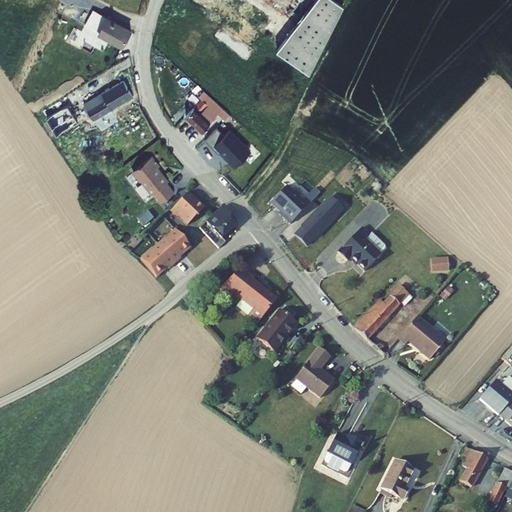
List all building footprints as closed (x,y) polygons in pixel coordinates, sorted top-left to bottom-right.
[(262,60),(274,47),(290,26),(257,0),(236,0),(217,25),(262,60)] [(257,0),(290,26),(325,53),(344,10),(330,0),(257,0)] [(88,57),(94,29),(95,28),(102,32),(103,30),(129,46),(136,35),(100,13),(93,24),(90,22),(88,26),(92,28),(71,25),(65,54),(88,57)] [(58,52),(65,54),(71,25),(63,23),(58,52)] [(290,26),(274,47),(308,74),(325,53),(290,26)] [(94,29),(127,50),(129,46),(103,30),(102,32),(95,28),(94,29)] [(91,122),(94,125),(136,99),(127,83),(86,107),(94,120),(91,122)] [(204,134),(222,115),(225,111),(204,92),(201,95),(204,98),(204,102),(188,120),(204,134)] [(222,115),(232,123),(235,120),(225,111),(222,115)] [(232,130),(240,137),(246,130),(238,123),(232,130)] [(265,148),(258,142),(253,147),(260,153),(265,148)] [(153,160),(132,176),(140,186),(141,185),(152,199),(154,197),(161,207),(175,197),(168,187),(170,186),(159,172),(161,170),(153,160)] [(286,222),(293,229),(310,211),(289,191),(273,208),(287,220),(286,222)] [(205,214),(190,198),(174,214),(191,228),(205,214)] [(297,240),(309,251),(317,243),(317,244),(345,215),(332,202),(304,231),(305,232),(297,240)] [(223,213),(207,228),(202,232),(218,248),(237,230),(237,227),(223,213)] [(362,233),(350,244),(372,268),(386,254),(371,238),(369,240),(362,233)] [(178,235),(145,266),(152,274),(161,283),(171,273),(172,274),(194,253),(178,235)] [(350,244),(338,257),(348,266),(351,263),(364,276),(372,268),(350,244)] [(436,259),(433,271),(448,274),(450,262),(436,259)] [(243,275),(218,296),(229,305),(232,302),(252,317),(249,321),(259,328),(277,305),(253,286),(255,284),(243,275)] [(382,306),(373,315),(376,318),(382,311),(393,320),(400,312),(406,306),(412,300),(401,290),(384,308),(382,306)] [(412,300),(406,306),(409,309),(415,303),(412,300)] [(357,334),(369,346),(391,322),(393,320),(382,311),(376,318),(373,315),(357,334)] [(274,358),(296,329),(290,324),(294,319),(287,313),(282,318),(279,316),(257,345),(274,358)] [(439,338),(418,320),(414,325),(434,343),(439,338)] [(434,343),(414,325),(405,336),(424,353),(434,343)] [(424,353),(405,336),(399,342),(406,348),(409,344),(422,355),(424,353)] [(447,345),(439,338),(434,343),(424,353),(422,355),(431,363),(447,345)] [(511,367),(511,349),(500,363),(509,371),(511,367)] [(330,360),(319,352),(295,382),(321,402),(334,384),(320,373),(330,360)] [(511,391),(511,393),(498,382),(480,402),(499,419),(500,418),(511,403),(511,391)] [(511,430),(511,403),(500,418),(507,425),(507,426),(511,430)] [(348,477),(354,467),(365,447),(350,438),(349,441),(339,436),(329,454),(325,464),(348,477)] [(491,463),(475,454),(465,472),(470,475),(460,493),(470,498),(491,463)] [(383,489),(404,502),(409,493),(404,490),(414,473),(398,464),(383,489)] [(511,474),(508,473),(501,488),(510,492),(511,494),(511,493),(511,474)] [(510,492),(501,488),(491,505),(499,509),(501,510),(510,492)] [(486,511),(497,511),(499,509),(491,505),(486,503),(483,510),(486,511)]
